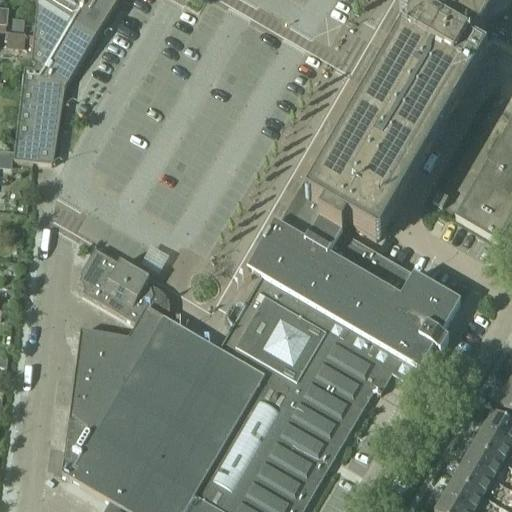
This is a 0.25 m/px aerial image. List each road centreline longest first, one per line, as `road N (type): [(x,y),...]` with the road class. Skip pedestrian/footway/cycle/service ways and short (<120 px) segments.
road 1 (residential): [(26,511),(63,202),(175,0)]
road 2 (residential): [(511,75),(495,66),(396,233),(511,299)]
road 3 (residential): [(354,511),(394,441),(440,428),(458,409),(511,309)]
